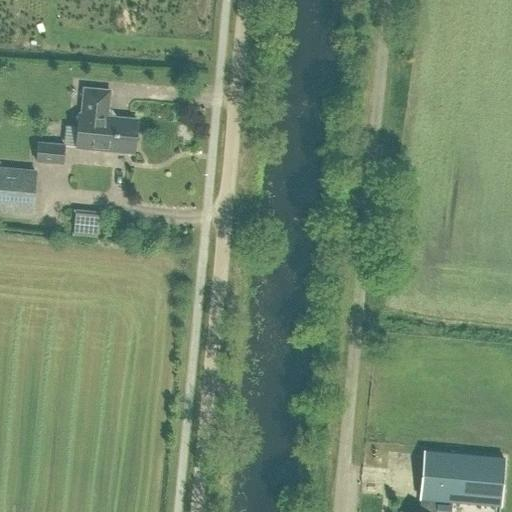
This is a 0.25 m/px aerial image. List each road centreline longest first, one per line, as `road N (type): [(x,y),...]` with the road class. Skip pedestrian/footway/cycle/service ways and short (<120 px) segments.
road 1 (track): [(247,0),(198,511)]
road 2 (unclassified): [(341,511),(388,0)]
